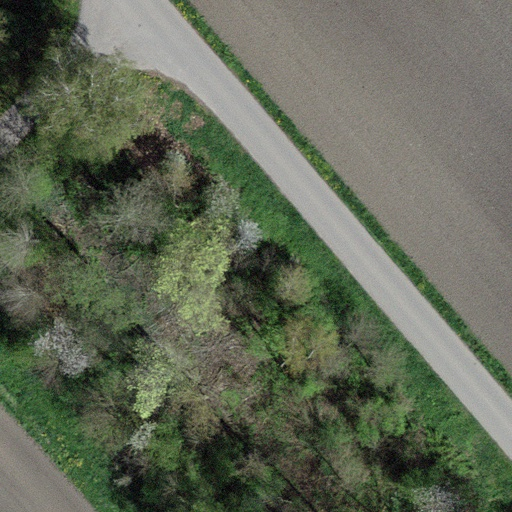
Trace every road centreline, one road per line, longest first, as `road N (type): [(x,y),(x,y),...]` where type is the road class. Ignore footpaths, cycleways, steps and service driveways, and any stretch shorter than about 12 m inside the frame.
road 1 (track): [(140,0),(511,428)]
road 2 (track): [(0,173),(153,15)]
